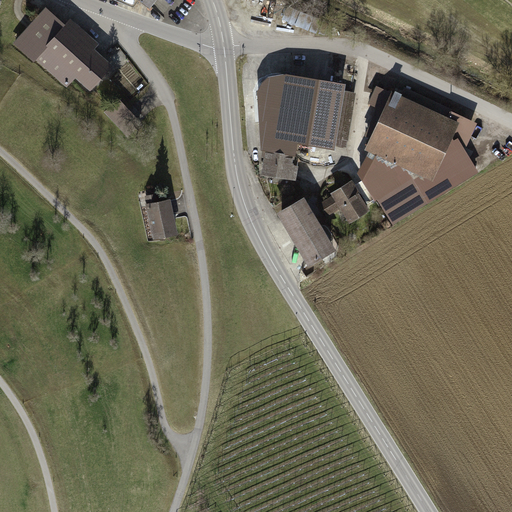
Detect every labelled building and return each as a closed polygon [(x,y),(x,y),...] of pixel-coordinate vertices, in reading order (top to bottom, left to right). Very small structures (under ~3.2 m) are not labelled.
[(47,9),(18,42),(67,86),(77,75),(91,88),(111,66),(47,9)] [(333,145),(343,86),(283,77),(276,77),(272,78),(269,80),(265,83),(263,86),(261,89),(260,93),(262,121),(269,122),(268,134),(297,139),(333,145)] [(369,148),(433,177),(460,118),(451,114),(449,119),(394,93),(369,148)] [(106,111),(129,135),(142,123),(119,99),(106,111)] [(297,139),(268,134),(264,149),(265,150),(269,151),(265,171),(296,176),(299,158),(297,155),(294,154),(297,139)] [(351,218),(367,208),(355,190),(349,194),(345,188),(336,194),(336,195),(321,204),(328,215),(343,205),(351,218)] [(170,201),(149,206),(156,236),(177,232),(170,201)] [(283,215),(309,260),(332,247),(305,201),(283,215)]
